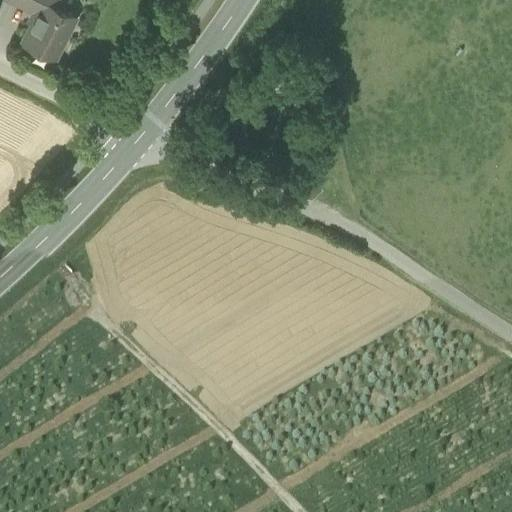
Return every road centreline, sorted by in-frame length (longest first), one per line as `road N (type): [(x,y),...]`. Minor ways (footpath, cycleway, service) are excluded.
road 1 (unclassified): [(511,337),(334,232),(140,135)]
road 2 (secondary): [(0,281),(140,135)]
road 3 (secondary): [(140,135),(239,0)]
road 4 (unclassified): [(140,135),(0,69)]
